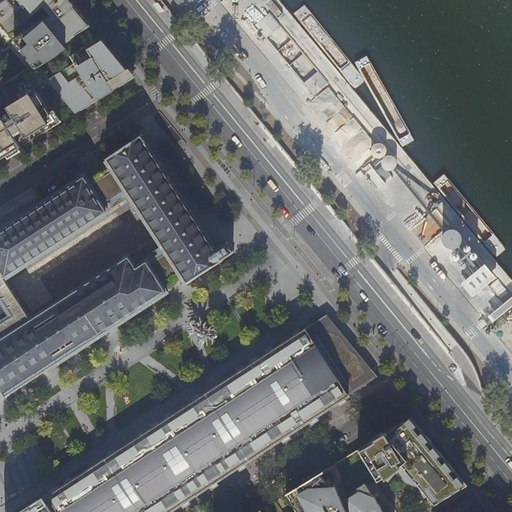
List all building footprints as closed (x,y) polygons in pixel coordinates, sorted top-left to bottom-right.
[(3,0),(0,2),(0,22),(7,32),(30,13),(40,4),(48,12),(37,23),(13,39),(36,67),(55,58),(66,49),(62,42),(69,40),(80,31),(81,30),(90,26),(86,21),(79,13),(68,0),(3,0)] [(171,0),(184,15),(201,2),(199,0),(171,0)] [(48,80),(75,114),(88,106),(122,85),(133,78),(124,67),(105,45),(102,41),(77,57),(79,60),(48,80)] [(0,160),(1,160),(14,152),(12,149),(19,145),(13,136),(18,133),(22,131),(27,139),(33,135),(36,139),(55,127),(62,123),(59,117),(25,77),(3,90),(12,105),(7,108),(14,119),(5,124),(3,120),(0,122),(0,160)] [(43,204),(33,210),(1,230),(0,230),(0,387),(6,397),(11,394),(43,374),(79,351),(117,326),(131,318),(157,301),(170,293),(162,280),(169,276),(179,269),(187,281),(189,284),(203,275),(226,260),(225,260),(236,252),(234,249),(230,243),(219,250),(208,234),(187,201),(177,186),(164,165),(150,144),(147,140),(143,134),(137,138),(120,149),(107,158),(109,162),(114,170),(103,177),(92,184),(87,176),(43,204)] [(372,160),(374,161),(377,161),(379,160),(382,157),(383,155),(383,152),(382,150),(381,147),(379,146),(376,145),(374,145),(371,146),(369,147),(368,149),(367,152),(367,155),(368,158),(369,159),(372,160)] [(382,173),(385,173),(388,173),(390,172),(392,169),(393,167),(393,164),(393,162),(391,160),(389,158),(387,157),(384,157),(382,158),(380,159),(378,162),(377,164),(378,167),(379,170),(380,171),(382,173)] [(451,255),(454,254),(458,251),(460,248),(461,246),(462,242),(461,239),(460,236),(459,234),(457,231),(454,230),(451,229),(448,228),(445,229),(442,230),(439,232),(437,234),(435,237),(434,241),(434,244),(435,247),(438,251),(440,253),(442,255),(445,256),(448,256),(451,255)] [(462,254),(464,255),(466,254),(468,253),(469,252),(468,249),(467,247),(466,247),(464,247),(462,247),(461,249),(460,251),(461,253),(462,254)] [(468,261),(470,262),(472,262),(474,261),(475,259),(475,257),(473,255),(472,254),(470,254),(468,255),(467,257),(467,259),(467,260),(468,261)] [(451,263),(454,264),(455,263),(457,262),(458,261),(458,258),(457,257),(455,256),(453,256),(451,256),(450,258),(450,260),(450,262),(451,263)] [(457,270),(460,271),(462,271),(463,270),(464,268),(464,266),(463,264),(461,263),(459,263),(458,264),(456,266),(456,268),(457,269),(457,270)] [(458,286),(469,299),(492,280),(481,266),(458,286)] [(488,317),(492,322),(511,305),(511,303),(509,299),(488,317)] [(204,394),(188,405),(114,452),(109,456),(58,488),(47,496),(57,511),(55,511),(169,511),(243,465),(249,461),(256,457),(349,396),(378,378),(327,316),(306,330),(294,337),(212,390),(204,394)] [(361,447),(381,479),(393,471),(397,475),(403,479),(412,485),(416,482),(434,505),(459,489),(466,485),(456,472),(435,447),(418,426),(410,417),(403,421),(385,433),(364,445),(361,447)] [(292,491),(286,494),(296,511),(345,511),(332,490),(337,487),(351,511),(383,511),(372,494),(372,495),(368,488),(381,479),(361,447),(343,459),(292,491)] [(46,511),(50,510),(43,498),(21,511),(46,511)]
